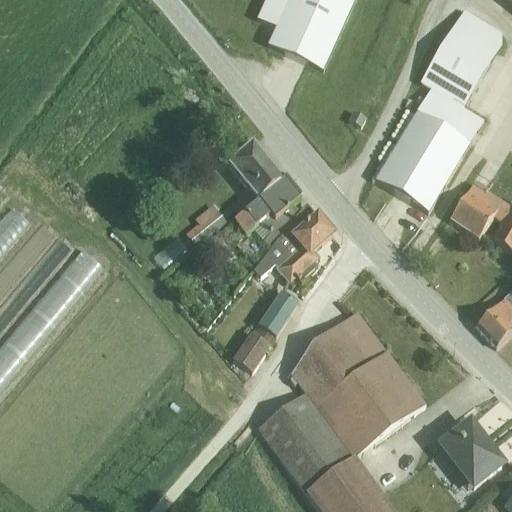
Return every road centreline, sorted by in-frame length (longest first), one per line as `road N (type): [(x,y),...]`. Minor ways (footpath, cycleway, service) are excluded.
road 1 (unclassified): [(368,245),(252,403),(158,511)]
road 2 (secondary): [(335,206),(163,0)]
road 3 (unclassified): [(443,0),(362,171),(335,206)]
road 4 (secondary): [(511,392),(368,245)]
